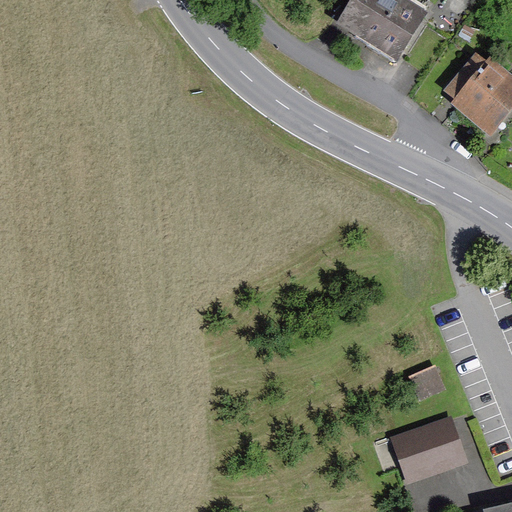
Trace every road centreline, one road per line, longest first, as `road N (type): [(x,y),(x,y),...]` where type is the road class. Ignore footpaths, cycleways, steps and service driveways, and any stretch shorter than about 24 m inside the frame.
road 1 (tertiary): [(180,0),(216,46),(282,104),(421,177)]
road 2 (residential): [(241,0),(255,17),(418,120),(421,177)]
